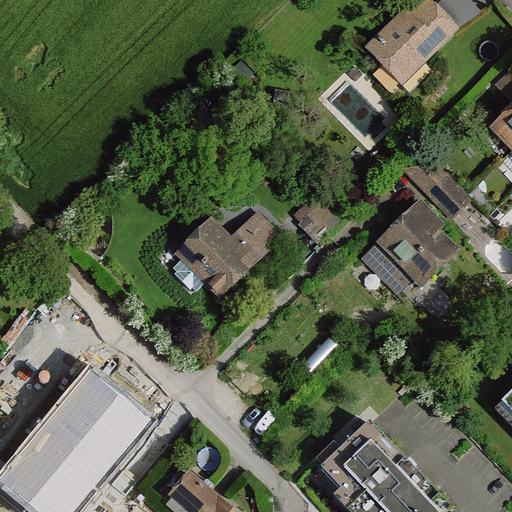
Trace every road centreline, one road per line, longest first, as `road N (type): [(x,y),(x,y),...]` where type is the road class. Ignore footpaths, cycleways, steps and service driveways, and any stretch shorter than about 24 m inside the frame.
road 1 (unknown): [(192,401),(404,194)]
road 2 (track): [(155,369),(0,207)]
road 3 (residential): [(290,511),(291,497),(155,369)]
